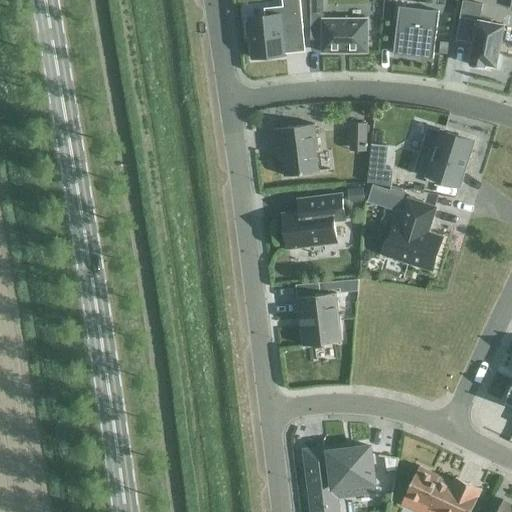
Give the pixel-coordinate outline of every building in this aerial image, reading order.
[(248,22),(244,23),(246,38),(249,38),(251,59),(285,56),(285,54),(283,40),(292,32),(292,30),(302,29),(299,0),(281,0),(282,7),(263,9),(264,17),(247,19),(248,22)] [(309,0),(310,15),(322,15),(321,0),(309,0)] [(464,3),(460,21),(477,24),(477,21),(480,6),(464,3)] [(396,22),(392,55),(408,57),(408,54),(415,55),(414,57),(432,59),(438,12),(413,9),(411,23),(396,22)] [(323,20),(321,20),(321,40),(321,53),(367,53),(367,20),(323,20)] [(460,21),(457,42),(472,45),(468,66),(486,69),(486,66),(496,68),(503,25),(477,21),(477,24),(460,21)] [(439,42),(438,53),(446,54),(448,43),(439,42)] [(367,125),(350,124),(349,151),(366,152),(367,125)] [(317,152),(314,125),(272,130),(274,149),(281,148),(284,177),(318,173),(315,152),(317,152)] [(428,129),(414,172),(427,176),(426,177),(458,187),(472,142),(441,132),(440,133),(428,129)] [(368,169),(367,183),(390,187),(392,171),(384,170),(368,169)] [(389,191),(384,208),(398,212),(404,193),(390,188),(389,191)] [(362,189),(348,192),(349,204),(364,202),(362,189)] [(344,221),(341,194),(298,199),(300,213),(282,215),(287,249),(336,242),(334,222),(344,221)] [(427,233),(434,208),(407,200),(400,225),(394,223),(384,255),(432,270),(442,238),(427,233)] [(358,279),(301,284),(302,298),(329,294),(329,288),(339,287),(340,291),(357,290),(358,279)] [(302,298),(293,299),(294,314),(299,313),(303,347),(342,342),(336,293),(329,294),(302,298)] [(372,491),(370,474),(372,474),(369,447),(328,452),(329,460),(305,462),(310,511),(336,511),(335,496),(372,491)] [(470,511),(481,490),(455,478),(452,484),(439,477),(439,476),(419,467),(404,498),(422,507),(420,511),(423,511),(470,511)] [(511,511),(511,505),(502,500),(496,511),(511,511)]
